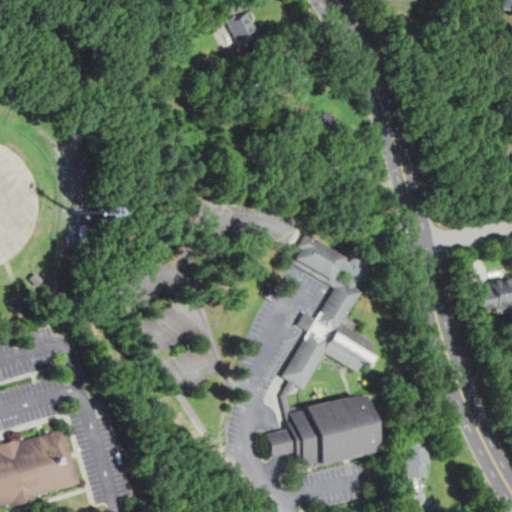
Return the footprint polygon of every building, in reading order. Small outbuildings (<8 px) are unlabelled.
[(511,0),(499,0),(499,5),(507,6),(506,14),(511,15),(511,0)] [(225,18),(239,45),(248,41),(246,37),(256,32),(245,11),(235,16),(233,13),(225,18)] [(273,63),(283,85),(289,82),(291,86),(308,78),(295,52),(273,63)] [(297,120),(308,143),(334,131),(323,109),(297,120)] [(286,379),(279,375),(334,285),(294,261),(295,258),(293,256),(299,247),(295,245),(302,233),(343,258),(349,262),(352,257),(370,268),(362,281),(357,278),(352,287),(359,291),(340,323),(371,342),(367,347),(370,349),(361,364),(359,362),(354,371),(322,351),(299,388),(292,383),(285,395),(290,414),(299,412),(298,407),(357,392),(359,397),(363,395),(366,407),(370,405),(377,433),(373,434),(376,447),(371,448),(372,453),(313,468),(311,463),(300,466),(298,458),(293,460),(291,449),(268,454),(263,433),(285,427),(284,421),(284,420),(278,393),(286,379)] [(29,278),(34,273),(41,280),(37,285),(29,278)] [(475,288),(481,313),(511,306),(511,275),(489,280),(490,285),(475,288)] [(16,441),(59,428),(75,482),(32,495),(32,497),(7,505),(7,503),(0,504),(0,441),(15,437),(16,441)] [(404,432),(407,476),(426,475),(425,461),(428,460),(427,445),(423,445),(422,431),(404,432)]
